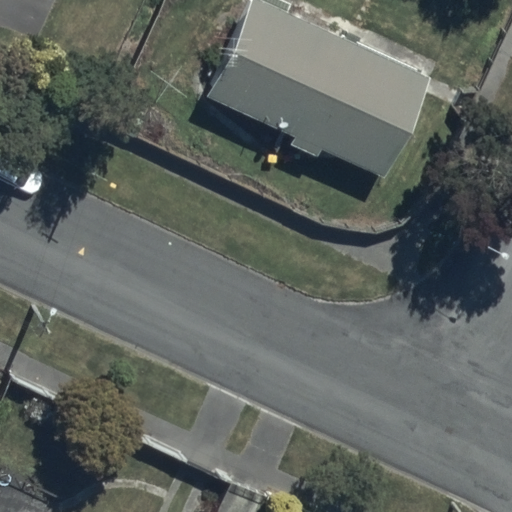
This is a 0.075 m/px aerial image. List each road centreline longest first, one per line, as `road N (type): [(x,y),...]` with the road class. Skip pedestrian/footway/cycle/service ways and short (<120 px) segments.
road 1 (residential): [(456,436),(0,221)]
road 2 (residential): [(456,436),(511,313)]
